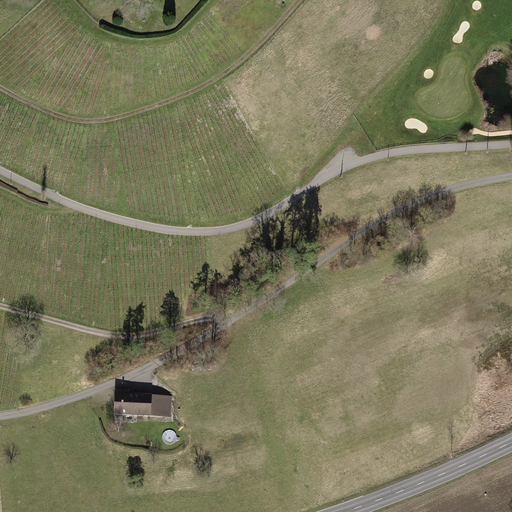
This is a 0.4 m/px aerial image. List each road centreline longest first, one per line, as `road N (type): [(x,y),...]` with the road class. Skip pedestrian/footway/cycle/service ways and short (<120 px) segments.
road 1 (unclassified): [(511,176),(405,208),(154,366),(0,416)]
road 2 (unclassified): [(0,169),(114,219),(206,232),(264,217),(375,156),(511,145)]
road 3 (track): [(0,88),(69,119),(101,122),(159,106),(227,73),(300,0)]
road 4 (track): [(0,308),(138,335),(282,291)]
road 5 (tertiary): [(511,442),(350,511)]
road 6 (track): [(75,7),(105,33),(139,36),(178,30),(206,0)]
